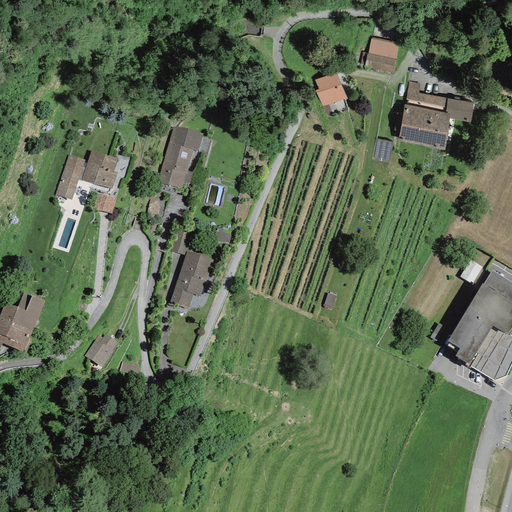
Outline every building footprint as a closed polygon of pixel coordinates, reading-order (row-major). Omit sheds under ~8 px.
[(399,43),(372,37),(371,39),(368,53),(367,53),(365,65),(364,67),(393,73),(399,43)] [(336,72),(315,80),(318,89),(315,90),(322,107),(346,98),(336,72)] [(420,83),(409,81),(405,105),(404,104),(398,141),(444,149),(450,119),(470,122),(474,103),(419,93),(420,83)] [(188,128),(173,127),(158,182),(182,188),(184,182),(190,184),(194,173),(187,170),(193,150),(197,151),(203,133),(188,128)] [(388,160),(392,143),(377,141),(374,157),(388,160)] [(117,159),(91,151),(87,163),(84,162),(84,160),(68,155),(55,195),(71,201),(78,180),(81,181),(81,180),(112,190),(117,173),(113,171),(117,159)] [(117,199),(98,193),(93,208),(112,214),(117,199)] [(213,239),(229,243),(232,232),(216,228),(213,239)] [(176,230),(170,252),(185,256),(186,251),(190,252),(195,235),(176,230)] [(190,252),(186,251),(185,256),(169,303),(188,309),(193,295),(200,297),(213,260),(190,252)] [(470,260),(460,277),(470,283),(470,281),(473,283),(482,267),(480,266),(470,260)] [(511,282),(492,270),(484,285),(482,283),(447,341),(460,349),(455,356),(467,363),(465,365),(470,368),(471,366),(494,380),(505,377),(511,362),(511,336),(510,335),(511,331),(511,282)] [(32,297),(23,293),(18,307),(5,303),(0,314),(0,348),(2,343),(22,352),(45,301),(32,295),(32,297)] [(336,298),(328,295),(323,307),(332,310),(336,298)] [(439,323),(430,337),(437,342),(446,328),(439,323)] [(117,342),(105,334),(102,338),(98,336),(84,356),(102,368),(113,351),(112,350),(117,342)] [(138,359),(131,357),(129,363),(122,361),(119,371),(136,376),(139,366),(136,365),(138,359)]
